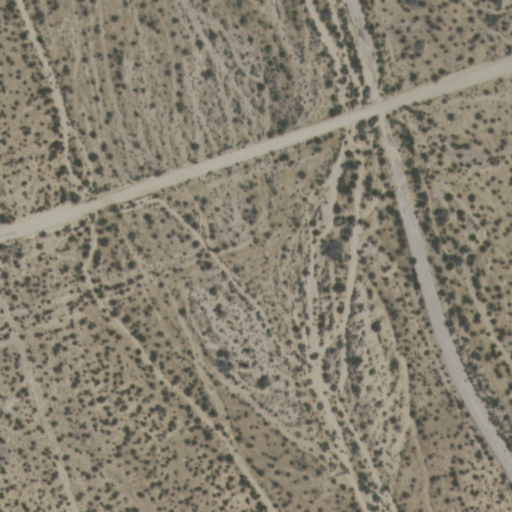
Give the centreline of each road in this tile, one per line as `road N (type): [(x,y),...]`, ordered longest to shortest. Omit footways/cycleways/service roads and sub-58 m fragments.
road 1 (track): [(0,234),(511,64)]
road 2 (track): [(350,0),(380,106),(391,313),(481,511)]
